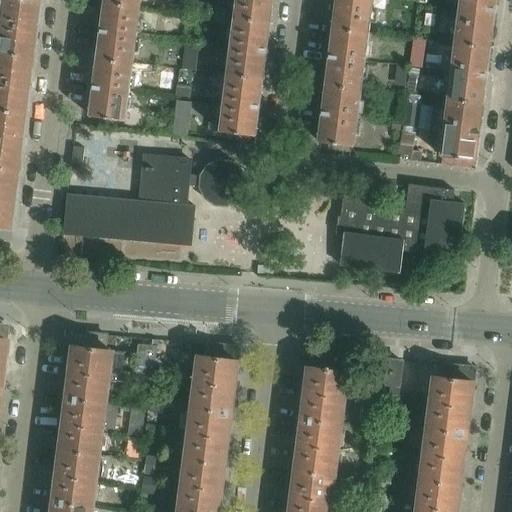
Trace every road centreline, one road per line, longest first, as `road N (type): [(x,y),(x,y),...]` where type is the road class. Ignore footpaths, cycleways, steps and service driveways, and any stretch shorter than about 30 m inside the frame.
road 1 (residential): [(301,0),(282,140),(295,157),(498,181)]
road 2 (residential): [(67,0),(36,256),(41,288)]
road 3 (residential): [(41,288),(277,311)]
road 4 (residential): [(14,511),(41,288)]
road 5 (residential): [(277,311),(481,328)]
road 6 (residential): [(277,311),(252,511)]
road 7 (residential): [(489,511),(511,335)]
road 8 (residential): [(481,328),(498,181)]
